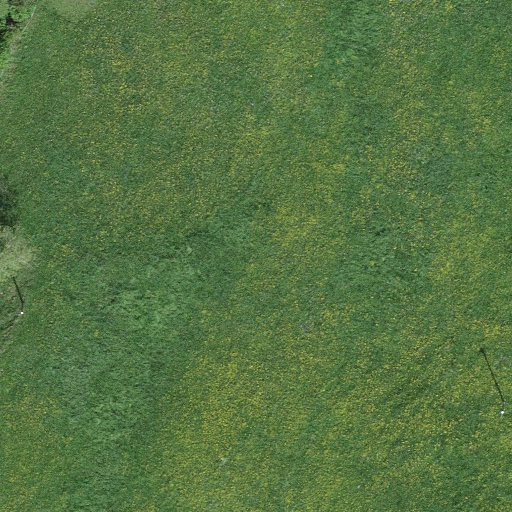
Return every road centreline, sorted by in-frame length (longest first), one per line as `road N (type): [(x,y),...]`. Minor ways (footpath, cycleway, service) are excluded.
road 1 (motorway): [(0,13),(271,511)]
road 2 (motorway): [(511,118),(447,0)]
